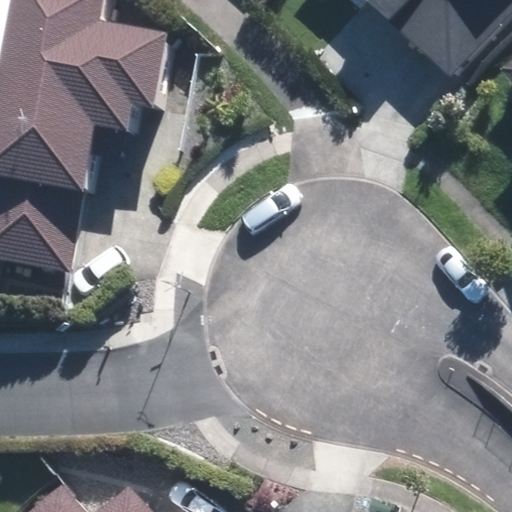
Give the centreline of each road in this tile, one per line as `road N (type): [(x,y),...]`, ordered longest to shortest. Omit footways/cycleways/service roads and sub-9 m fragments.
road 1 (residential): [(334,294),(209,342),(0,357)]
road 2 (residential): [(511,493),(373,384),(334,294)]
road 3 (residential): [(334,294),(464,317),(511,356)]
